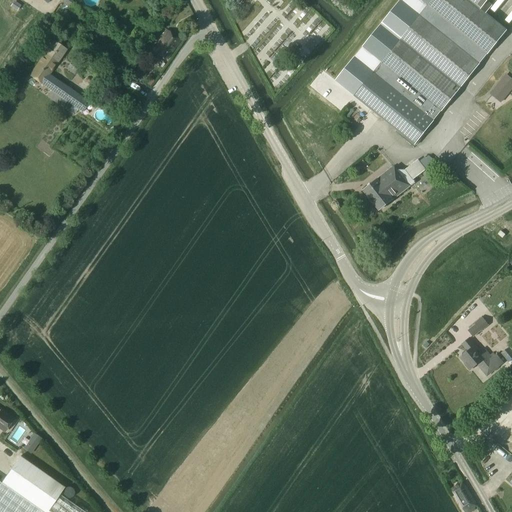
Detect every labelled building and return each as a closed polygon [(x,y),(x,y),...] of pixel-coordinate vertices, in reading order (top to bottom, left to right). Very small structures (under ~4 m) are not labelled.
[(400,0),(336,80),(354,95),(414,144),(492,48),(507,30),(486,13),(492,6),(486,1),(487,0),(400,0)] [(165,30),(152,49),(150,52),(156,57),(157,56),(163,59),(168,58),(180,41),(165,30)] [(311,39),(305,47),(311,52),(317,45),(311,39)] [(29,76),(29,77),(32,78),(35,81),(39,83),(42,85),(83,112),(87,105),(89,102),(49,74),(66,50),(64,49),(54,42),(49,49),(37,66),(29,76)] [(72,61),(68,66),(77,73),(81,68),(72,61)] [(139,66),(133,76),(142,81),(148,72),(139,66)] [(501,103),(511,89),(511,78),(506,74),(490,94),(501,103)] [(426,157),(420,162),(426,170),(431,165),(426,157)] [(418,159),(404,170),(413,180),(426,170),(420,162),(418,159)] [(378,179),(363,191),(379,211),(406,189),(392,170),(391,169),(378,179)] [(481,331),(489,325),(482,317),(474,323),(475,324),(468,331),(473,337),(481,331)] [(468,351),(460,358),(465,364),(470,370),(477,364),(487,376),(503,363),(496,354),(495,355),(493,353),(490,355),(485,350),(482,353),(470,338),(462,344),(468,351)] [(0,427),(5,431),(13,420),(0,410),(0,427)] [(0,482),(0,511),(84,511),(59,495),(64,488),(20,456),(1,483),(0,482)] [(473,505),(476,504),(464,483),(452,490),(465,511),(469,511),(475,509),(473,505)]
